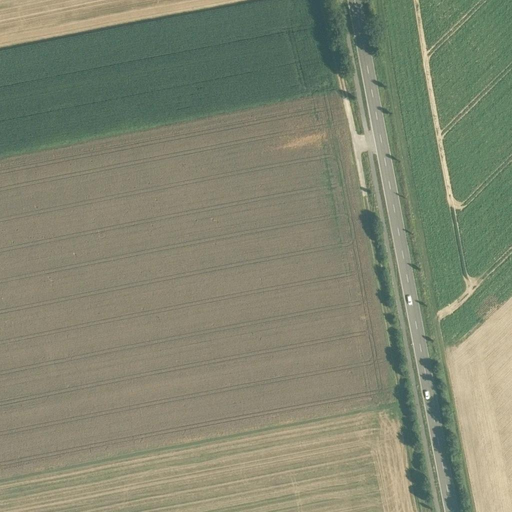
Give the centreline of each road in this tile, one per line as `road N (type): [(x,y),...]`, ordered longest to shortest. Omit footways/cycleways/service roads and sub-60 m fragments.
road 1 (track): [(425,511),(322,0)]
road 2 (tertiary): [(452,511),(355,0)]
road 3 (track): [(473,511),(380,0)]
